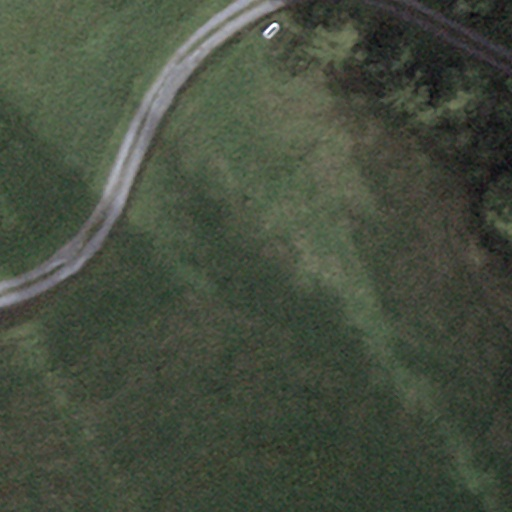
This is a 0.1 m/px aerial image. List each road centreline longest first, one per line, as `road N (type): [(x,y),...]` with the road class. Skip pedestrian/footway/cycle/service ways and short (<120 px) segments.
road 1 (track): [(0,293),(68,256),(128,170),(197,43),(280,0)]
road 2 (track): [(400,0),(511,48)]
